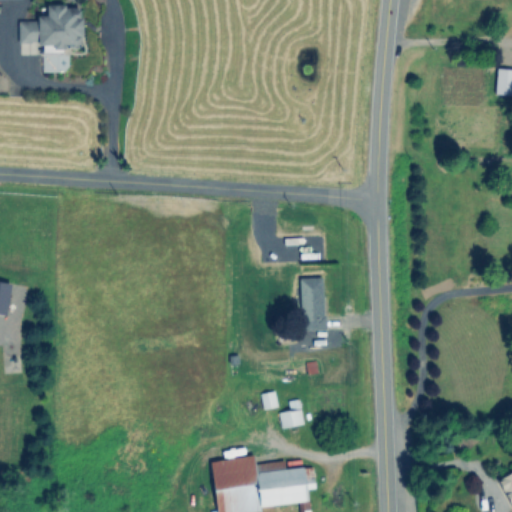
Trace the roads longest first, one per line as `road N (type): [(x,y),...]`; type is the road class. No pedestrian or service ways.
road 1 (tertiary): [(386,0),(375,198),(384,511)]
road 2 (residential): [(0,172),(375,198)]
